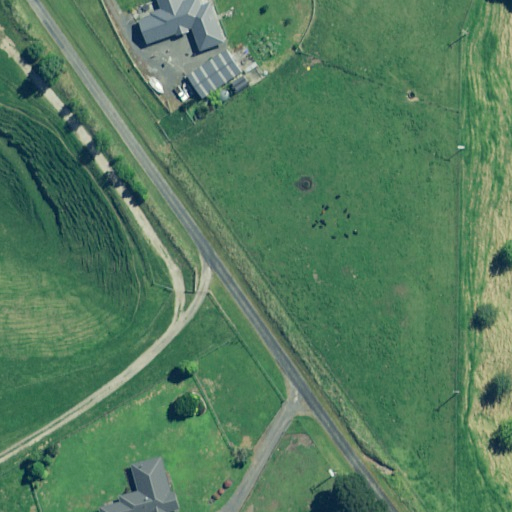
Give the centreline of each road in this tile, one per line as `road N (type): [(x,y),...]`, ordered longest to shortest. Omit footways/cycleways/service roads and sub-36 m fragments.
road 1 (unclassified): [(31,0),(389,511)]
road 2 (track): [(0,34),(141,213),(177,288),(166,337),(0,444)]
